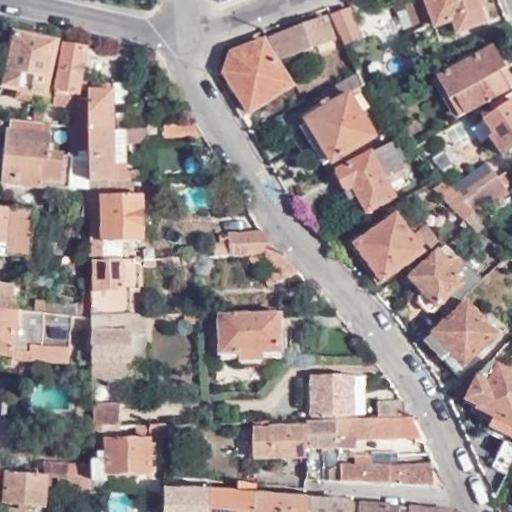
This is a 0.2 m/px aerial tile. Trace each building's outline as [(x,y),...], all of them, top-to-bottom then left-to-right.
[(413,0),(403,4),(413,32),(432,25),(426,6),(423,0),(413,0)] [(483,22),(475,0),(423,0),(426,6),(432,25),(434,31),(453,24),(456,32),(483,22)] [(348,10),(330,16),(343,45),(360,37),(348,10)] [(322,19),(266,39),(278,60),(329,40),(322,19)] [(44,91),(56,43),(12,34),(1,87),(32,93),(33,90),(44,91)] [(247,109),(289,83),(260,41),(229,51),(222,71),(247,109)] [(84,52),(61,46),(51,92),(74,97),(84,52)] [(511,83),(511,77),(495,46),(433,79),(453,115),(511,83)] [(356,73),(321,91),(328,102),(304,117),(330,159),(372,133),(347,92),(361,85),(356,73)] [(126,105),(126,83),(124,83),(112,85),(113,106),(126,105)] [(113,131),(113,106),(112,85),(87,86),(87,111),(87,131),(98,132),(113,131)] [(511,99),(507,103),(502,96),(490,103),(495,110),(484,117),(491,130),(487,133),(499,152),(511,143),(511,99)] [(39,125),(43,111),(34,110),(32,125),(36,125),(39,125)] [(72,110),(71,130),(87,131),(87,111),(72,110)] [(36,125),(32,125),(9,122),(4,182),(43,185),(46,160),(48,140),(35,138),(36,125)] [(164,140),(195,138),(194,124),(163,127),(164,140)] [(132,130),(113,131),(113,142),(113,171),(125,171),(125,145),(133,145),(132,130)] [(98,132),(87,131),(88,182),(136,180),(156,179),(156,169),(125,171),(113,171),(113,142),(113,131),(98,132)] [(404,169),(391,143),(337,171),(359,214),(394,195),(386,178),(404,169)] [(46,160),(43,185),(58,187),(60,161),(46,160)] [(462,197),(494,175),(487,163),(454,185),(462,197)] [(503,189),(494,175),(462,197),(459,199),(469,211),(470,211),(503,189)] [(88,182),(88,217),(89,259),(92,259),(120,259),(120,242),(142,241),(142,220),(141,196),(136,195),(136,180),(88,182)] [(432,188),(460,218),(469,211),(459,199),(441,180),(432,188)] [(32,211),(0,207),(0,255),(29,257),(32,211)] [(469,211),(460,218),(475,235),(484,225),(470,211),(469,211)] [(353,245),(380,281),(436,239),(425,224),(409,236),(394,215),(353,245)] [(277,254),(261,233),(227,234),(227,255),(246,255),(265,255),(277,254)] [(213,256),(227,255),(227,234),(218,235),(218,243),(212,243),(213,256)] [(436,307),(441,313),(479,278),(467,265),(464,266),(453,253),(444,261),(435,252),(408,275),(418,288),(416,291),(415,302),(423,310),(433,309),(436,307)] [(246,255),(266,284),(295,272),(277,254),(265,255),(246,255)] [(132,258),(120,259),(92,259),(93,290),(90,290),(90,315),(129,314),(130,314),(131,290),(138,289),(137,263),(133,263),(132,258)] [(0,308),(43,311),(44,300),(10,297),(11,285),(0,284),(0,308)] [(43,311),(75,314),(75,302),(44,300),(43,311)] [(463,302),(431,333),(461,365),(494,336),(463,302)] [(71,315),(0,309),(0,354),(11,356),(29,358),(30,347),(68,350),(71,317),(71,315)] [(278,353),(277,310),(217,312),(218,354),(278,353)] [(128,360),(129,314),(90,315),(90,327),(90,359),(128,360)] [(461,365),(431,333),(423,340),(454,372),(461,365)] [(68,350),(30,347),(29,358),(11,356),(11,358),(67,363),(68,350)] [(128,376),(128,360),(90,359),(90,376),(128,376)] [(511,376),(485,363),(472,377),(463,400),(476,408),(475,410),(494,420),(487,434),(503,443),(491,469),(503,476),(511,456),(511,446),(511,444),(511,376)] [(352,418),(351,378),(312,377),(309,423),(335,422),(335,418),(352,418)] [(376,401),(376,402),(377,418),(404,417),(400,400),(376,401)] [(377,418),(376,402),(363,402),(364,418),(377,418)] [(90,425),(117,425),(117,405),(90,403),(90,425)] [(424,442),(414,419),(335,422),(309,423),(304,423),(305,455),(304,478),(318,480),(320,456),(337,455),(337,446),(424,442)] [(304,423),(299,420),(250,423),(249,459),(305,455),(304,423)] [(165,446),(165,426),(129,425),(129,439),(117,439),(117,425),(90,425),(90,436),(101,436),(101,459),(90,460),(90,478),(105,478),(105,475),(154,475),(154,446),(165,446)] [(186,448),(187,425),(165,426),(165,446),(165,448),(186,448)] [(90,436),(90,460),(101,459),(101,436),(90,436)] [(56,475),(65,476),(66,463),(49,461),(47,474),(56,475)] [(444,489),(434,466),(390,465),(389,463),(336,466),(336,472),(325,472),(323,480),(444,489)] [(0,468),(0,497),(1,498),(1,501),(41,504),(44,474),(0,468)] [(89,494),(90,478),(65,476),(56,475),(55,491),(89,494)] [(251,511),(252,496),(252,484),(234,483),(234,495),(207,494),(206,511),(251,511)] [(206,511),(207,494),(164,491),(164,511),(206,511)] [(306,511),(307,500),(252,496),(251,511),(306,511)] [(354,511),(355,504),(307,500),(306,511),(354,511)]
